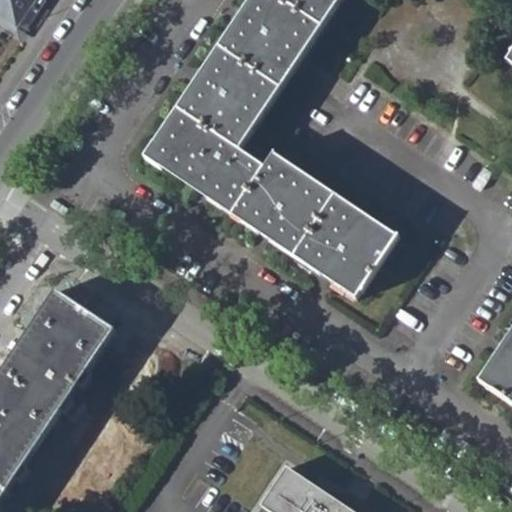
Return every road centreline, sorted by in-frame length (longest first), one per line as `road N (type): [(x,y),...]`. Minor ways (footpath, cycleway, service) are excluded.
road 1 (residential): [(0,200),(469,511)]
road 2 (residential): [(0,174),(116,0)]
